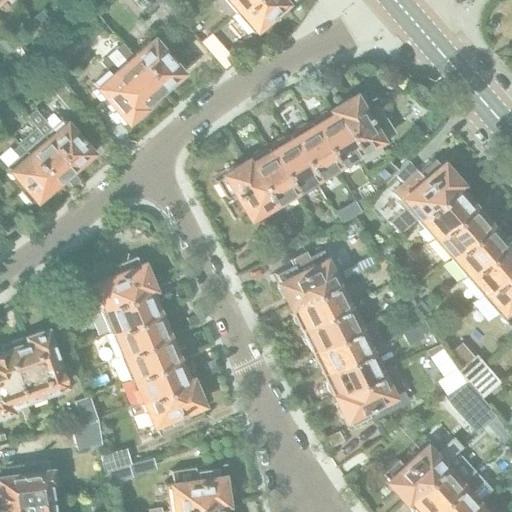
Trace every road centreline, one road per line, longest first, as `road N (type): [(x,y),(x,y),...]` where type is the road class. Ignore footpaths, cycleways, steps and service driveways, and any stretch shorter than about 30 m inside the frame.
road 1 (residential): [(309,511),(155,162)]
road 2 (residential): [(155,162),(223,102),(323,42),(398,10)]
road 3 (residential): [(0,283),(155,162)]
road 4 (residential): [(511,143),(398,10)]
